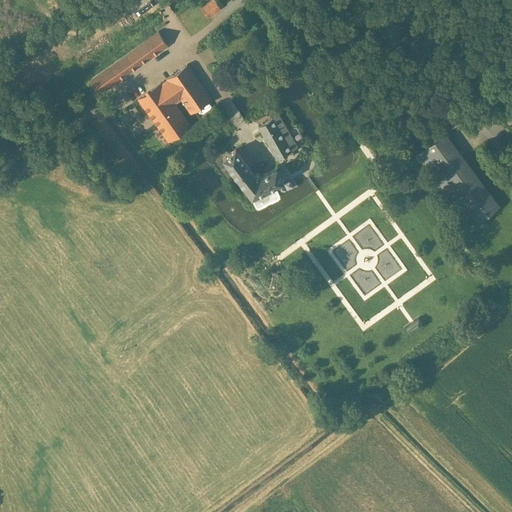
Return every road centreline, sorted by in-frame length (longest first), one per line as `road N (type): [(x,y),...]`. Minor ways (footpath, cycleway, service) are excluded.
road 1 (track): [(258,0),(350,120),(371,126),(451,116),(483,129),(511,156)]
road 2 (track): [(0,128),(64,124),(246,0)]
road 3 (track): [(187,46),(260,153)]
